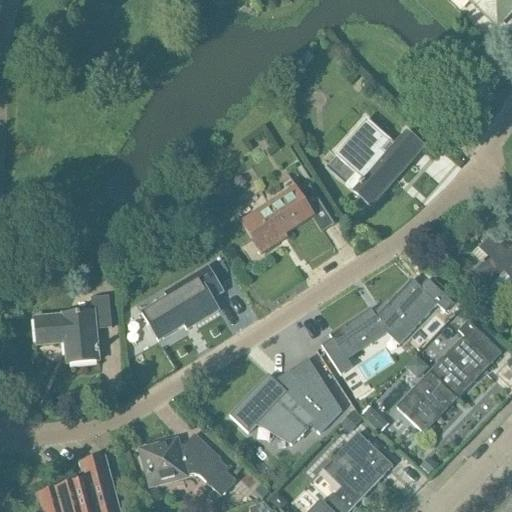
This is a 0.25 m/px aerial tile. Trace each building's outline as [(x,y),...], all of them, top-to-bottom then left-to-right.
[(511,0),(468,0),(497,27),(511,10),(511,0)] [(334,157),(324,169),(345,187),(371,210),(424,149),(406,133),(394,146),(366,121),(334,157)] [(295,187),(239,223),(261,256),(287,239),(285,236),(312,219),(321,234),(334,226),(309,187),(299,194),(295,187)] [(511,243),(498,231),(478,251),(486,259),(470,276),(487,293),(504,276),(511,283),(511,243)] [(165,299),(140,314),(158,343),(184,327),(187,332),(219,313),(212,301),(223,294),(207,268),(163,295),(165,299)] [(331,341),(321,348),(340,378),(344,375),(343,373),(341,375),(334,366),(388,331),(400,343),(397,346),(398,348),(402,344),(437,307),(444,314),(453,305),(452,304),(427,281),(420,289),(412,281),(391,304),(377,318),(376,319),(370,311),(329,338),(331,341)] [(60,316),(34,318),(37,348),(64,345),(66,366),(100,363),(97,331),(111,330),(108,299),(90,300),(91,312),(60,315),(60,316)] [(465,338),(401,404),(414,417),(409,422),(404,428),(403,428),(415,439),(421,433),(426,428),(427,428),(455,398),(458,400),(492,364),(502,354),(468,322),(459,332),(465,338)] [(269,377),(229,419),(248,436),(256,427),(262,420),(292,448),(311,428),(319,436),(341,413),(308,362),(307,363),(309,366),(277,386),(275,383),(269,377)] [(369,409),(362,417),(381,434),(389,426),(369,409)] [(352,413),(339,426),(341,428),(349,436),(362,422),(354,415),(352,413)] [(341,490),(324,506),(320,502),(310,511),(350,511),(392,468),(358,435),(322,472),(341,490)] [(151,487),(192,476),(199,478),(221,499),(236,483),(226,474),(228,471),(219,463),(221,462),(194,436),(184,447),(177,449),(176,443),(141,453),(151,487)] [(83,483),(35,496),(39,511),(120,511),(105,457),(103,458),(101,459),(78,465),(83,483)] [(429,459),(420,468),(429,476),(437,468),(429,459)] [(260,487),(252,496),(259,503),(260,504),(263,501),(269,495),(260,487)] [(511,511),(511,502),(502,511),(511,511)]
